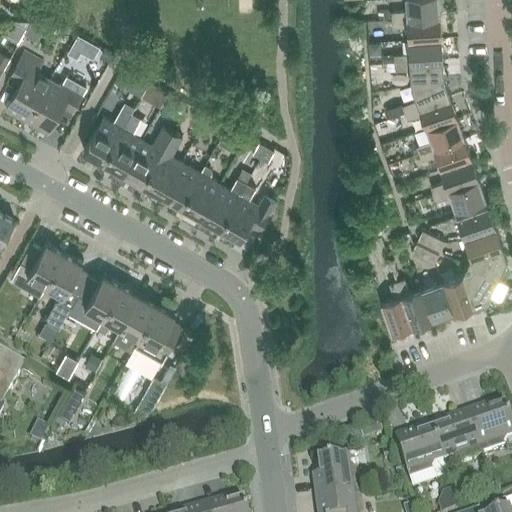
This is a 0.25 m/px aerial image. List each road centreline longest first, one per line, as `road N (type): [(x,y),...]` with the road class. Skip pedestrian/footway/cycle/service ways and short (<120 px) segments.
road 1 (residential): [(266,430),(250,330),(230,290),(45,185)]
road 2 (residential): [(505,348),(266,430)]
road 3 (residential): [(35,511),(266,452)]
road 4 (residential): [(511,161),(497,0)]
